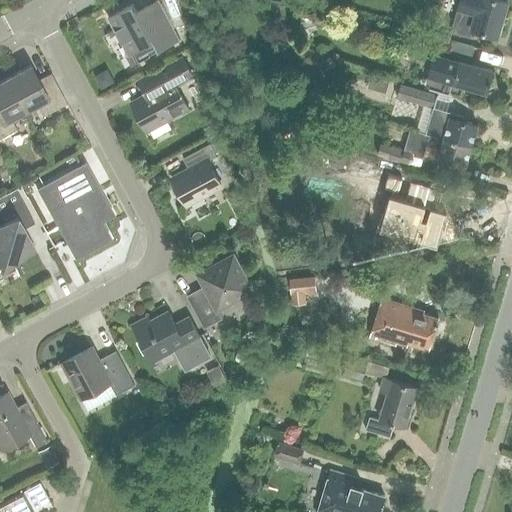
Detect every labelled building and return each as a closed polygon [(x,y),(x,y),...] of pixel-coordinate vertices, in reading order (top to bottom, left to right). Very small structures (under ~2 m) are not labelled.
[(112,26),(128,54),(125,56),(131,66),(150,56),(149,55),(158,51),(158,52),(180,40),(158,0),(144,8),(146,11),(139,15),(133,4),(116,13),(112,26)] [(222,0),(191,9),(196,25),(267,3),(266,0),(222,0)] [(498,33),(500,34),(503,24),(501,24),(507,2),(502,0),(460,0),(452,31),(470,37),(473,30),(497,37),(498,33)] [(425,50),(429,37),(411,31),(407,45),(425,50)] [(429,37),(425,50),(436,54),(440,55),(448,57),(452,44),(429,37)] [(436,54),(426,87),(449,94),(450,92),(461,95),(464,86),(488,93),(495,71),(459,60),(448,57),(440,55),(436,54)] [(146,95),(131,103),(147,132),(188,109),(173,81),(191,72),(183,57),(138,81),(146,95)] [(7,78),(25,111),(36,105),(42,116),(66,103),(54,80),(41,86),(30,66),(7,78)] [(234,106),(261,99),(254,75),(228,81),(234,106)] [(0,139),(16,130),(10,119),(25,111),(7,78),(0,81),(0,139)] [(425,106),(418,132),(472,147),(478,126),(460,121),(461,117),(465,118),(465,117),(435,108),(438,96),(401,85),(397,98),(425,106)] [(465,168),(472,147),(418,132),(410,129),(404,149),(392,146),(392,147),(381,143),(378,155),(409,164),(413,153),(465,168)] [(208,161),(217,157),(210,144),(187,156),(192,165),(191,169),(172,179),(186,205),(221,186),(208,161)] [(332,155),(330,162),(333,166),(339,168),(343,166),(345,159),(343,154),(337,152),(332,155)] [(101,222),(113,215),(85,164),(43,187),(63,224),(58,226),(75,259),(86,253),(86,252),(110,239),(101,222)] [(389,175),(385,188),(398,192),(402,179),(389,175)] [(411,182),(408,195),(427,200),(431,187),(411,182)] [(446,211),(392,195),(382,229),(436,245),(446,211)] [(12,263),(35,251),(23,229),(34,223),(22,201),(0,212),(0,216),(3,223),(0,225),(0,254),(6,251),(12,263)] [(217,310),(252,291),(233,255),(197,274),(208,293),(190,303),(204,328),(222,319),(217,310)] [(317,294),(316,278),(290,281),(292,306),(306,305),(306,295),(317,294)] [(429,349),(438,319),(406,309),(407,306),(382,299),(370,337),(395,345),(397,339),(429,349)] [(154,366),(201,340),(189,317),(175,324),(168,311),(150,321),(148,317),(132,325),(154,366)] [(116,395),(134,386),(116,351),(98,360),(91,347),(63,363),(82,399),(110,384),(116,395)] [(368,363),(348,357),(343,374),(363,380),(368,363)] [(215,368),(207,372),(215,386),(226,380),(220,368),(216,370),(215,368)] [(388,393),(380,420),(370,417),(366,430),(391,438),(395,424),(406,427),(418,388),(384,377),(380,390),(388,393)] [(35,447),(46,441),(35,419),(24,425),(7,393),(0,396),(0,449),(0,450),(28,435),(35,447)] [(305,449),(278,441),(273,457),(301,464),(305,449)] [(49,447),(39,453),(47,468),(57,462),(49,447)] [(379,511),(385,496),(352,486),(355,477),(331,470),(317,511),(379,511)] [(31,511),(22,495),(26,493),(25,492),(0,505),(0,511),(31,511)]
